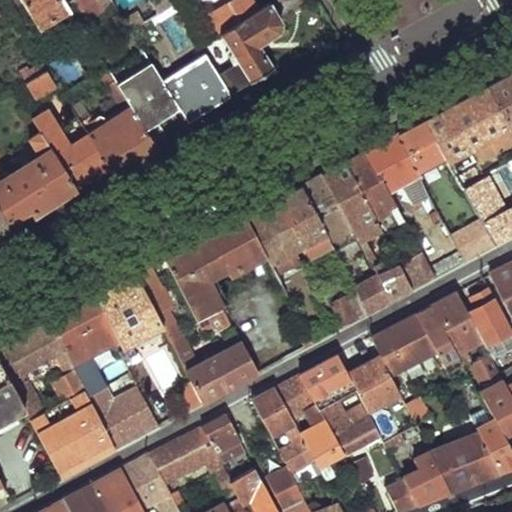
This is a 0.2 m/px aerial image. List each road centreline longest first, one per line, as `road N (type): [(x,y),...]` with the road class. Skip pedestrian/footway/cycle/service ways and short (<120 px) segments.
road 1 (residential): [(511,244),(11,511)]
road 2 (secondary): [(386,81),(0,287)]
road 3 (secondary): [(508,17),(386,81)]
